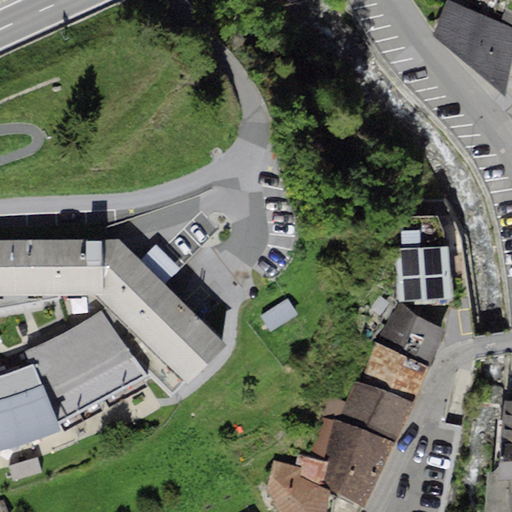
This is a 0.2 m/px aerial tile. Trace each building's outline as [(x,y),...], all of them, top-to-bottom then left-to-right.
[(511,49),(511,28),(446,2),(431,36),(451,51),(502,92),(511,49)] [(419,230),(403,231),(404,248),(398,248),(401,298),(424,296),(450,295),(447,244),(439,245),(420,246),(419,230)] [(113,239),(0,238),(0,290),(90,292),(103,304),(181,381),(217,343),(113,239)] [(443,328),(398,300),(377,342),(428,365),(443,328)] [(103,304),(96,309),(146,372),(148,370),(171,393),(181,381),(103,304)] [(146,372),(96,309),(78,321),(52,336),(22,350),(28,363),(53,420),(146,372)] [(428,365),(377,342),(373,341),(362,382),(412,400),(416,392),(428,365)] [(0,444),(28,437),(55,428),(53,420),(28,363),(3,374),(0,374),(0,444)] [(412,400),(362,382),(352,378),(342,401),(334,418),(391,443),(400,424),(412,400)] [(334,418),(342,401),(323,394),(316,417),(334,418)] [(483,511),(511,511),(511,403),(502,404),(494,470),(486,471),(483,511)] [(363,505),(391,443),(334,418),(316,417),(300,455),(324,461),(319,483),(330,488),(337,492),(363,505)] [(294,469),(276,461),(261,486),(278,511),(326,511),(330,488),(319,483),(324,461),(300,455),(294,469)]
